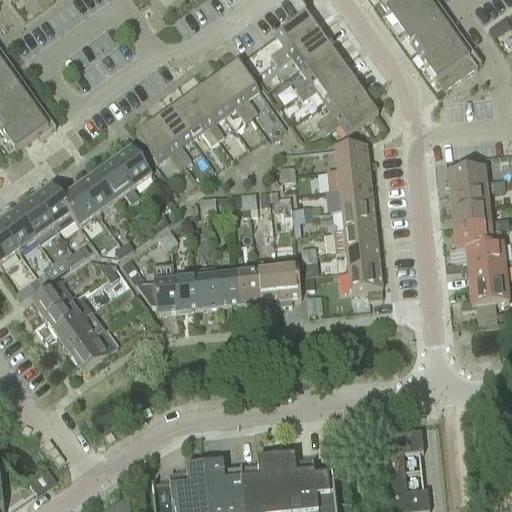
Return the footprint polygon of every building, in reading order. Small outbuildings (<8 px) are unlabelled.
[(7,0),(0,0),(0,134),(15,155),(47,132),(0,65),(0,6),(7,1),(8,1),(7,0)] [(374,0),(444,97),(476,73),(424,0),(374,0)] [(274,67),(318,36),(305,18),(275,40),(283,51),(269,60),(274,67)] [(318,36),(274,67),(279,73),(292,64),(299,74),(330,52),(318,36)] [(330,52),(299,74),(306,84),(293,94),(298,100),(341,69),(330,52)] [(237,66),(219,79),(251,123),(257,118),(247,105),(259,97),(237,66)] [(341,69),(298,100),(302,106),(316,97),(323,107),(353,85),(341,69)] [(219,79),(203,91),(225,121),(235,114),(244,127),(251,123),(219,79)] [(317,127),(321,133),(365,102),(353,85),(323,107),(330,117),(317,127)] [(203,91),(186,103),(217,146),(224,142),(214,129),(225,121),(203,91)] [(365,102),(321,133),(326,140),(339,130),(347,141),(378,120),(365,102)] [(186,103),(170,115),(191,145),(202,138),(211,151),(217,146),(186,103)] [(170,115),(153,126),(184,170),(191,166),(181,152),(191,145),(170,115)] [(178,175),(184,170),(153,126),(135,139),(157,169),(168,161),(178,175)] [(334,155),(337,176),(368,173),(366,151),(334,155)] [(113,167),(133,195),(151,182),(131,154),(113,167)] [(115,208),(133,195),(113,167),(95,180),(115,208)] [(293,173),(287,174),(288,188),(295,187),(293,173)] [(329,197),(339,196),(370,193),(368,173),(337,176),(327,177),(329,197)] [(486,193),(486,198),(495,197),(494,187),(485,188),(484,173),(446,177),(449,197),(486,193)] [(281,188),(288,188),(287,174),(280,174),(281,188)] [(97,220),(115,208),(95,180),(77,192),(97,220)] [(503,186),(494,187),(495,197),(504,196),(503,186)] [(57,239),(74,227),(69,220),(70,220),(60,205),(61,204),(51,191),(33,204),(57,239)] [(79,233),(97,220),(77,192),(61,204),(60,205),(70,220),(69,220),(74,227),(79,233)] [(339,196),(341,216),(372,213),(370,193),(339,196)] [(451,216),(488,212),(486,198),(486,193),(449,197),(451,216)] [(274,197),(269,198),(269,206),(277,206),(277,203),(277,197),(276,197),(274,197)] [(268,199),(260,200),(261,212),(269,212),(268,199)] [(241,201),(241,208),(255,206),(255,200),(241,201)] [(227,203),(218,204),(219,215),(228,214),(227,203)] [(15,217),(35,245),(40,251),(57,239),(33,204),(15,217)] [(200,205),(201,212),(215,210),(214,204),(200,205)] [(256,213),(255,206),(241,208),(242,214),(256,213)] [(319,212),(310,213),(311,220),(320,219),(319,212)] [(490,231),(489,226),(488,212),(451,216),(453,235),(490,231)] [(305,227),(303,213),(297,214),(298,228),(305,227)] [(310,213),(303,213),(305,227),(311,227),(311,220),(310,213)] [(374,233),(372,213),(341,216),(343,237),(374,233)] [(0,232),(18,257),(35,245),(15,217),(0,227),(0,232)] [(155,228),(160,235),(168,230),(163,223),(155,228)] [(499,235),(500,235),(509,234),(507,224),(498,225),(499,235)] [(499,235),(498,225),(489,226),(490,231),(453,235),(455,255),(465,254),(465,253),(492,250),(502,249),(500,235),(499,235)] [(153,240),(160,235),(155,228),(148,233),(153,240)] [(0,269),(18,257),(0,232),(0,269)] [(335,258),(345,257),(377,254),(374,233),(343,237),(333,238),(335,258)] [(158,245),(162,250),(173,242),(170,237),(158,245)] [(173,242),(162,250),(166,256),(177,248),(173,242)] [(128,248),(121,253),(126,260),(133,255),(128,248)] [(467,273),(504,269),(502,249),(492,250),(465,253),(465,254),(466,269),(467,273)] [(84,251),(79,254),(84,261),(89,258),(84,251)] [(119,265),(126,260),(121,253),(113,258),(119,265)] [(314,253),(308,254),(309,268),(316,267),(314,253)] [(79,254),(72,259),(77,266),(84,261),(79,254)] [(303,269),(309,268),(308,254),(301,255),(303,269)] [(377,254),(345,257),(348,277),(379,274),(377,254)] [(70,272),(77,266),(72,259),(64,265),(70,272)] [(296,263),(275,266),(279,306),(280,312),(291,311),(291,305),(300,304),(296,263)] [(57,265),(52,269),(59,278),(60,279),(67,274),(66,273),(61,266),(57,265)] [(129,265),(121,271),(135,290),(143,285),(129,265)] [(254,268),(255,278),(259,309),(279,306),(275,266),(254,268)] [(48,272),(47,276),(52,283),(53,284),(60,279),(59,278),(52,269),(48,272)] [(469,292),(506,288),(504,269),(467,273),(466,269),(456,270),(456,278),(467,277),(469,292)] [(100,275),(105,282),(112,277),(107,270),(100,275)] [(456,278),(456,270),(445,270),(446,279),(456,278)] [(214,274),(194,276),(198,315),(218,313),(215,282),(214,274)] [(350,298),(367,297),(381,295),(379,274),(348,277),(350,298)] [(174,278),(174,286),(178,317),(198,315),(194,276),(174,278)] [(117,284),(112,277),(105,282),(110,289),(117,284)] [(255,278),(235,280),(239,311),(259,309),(255,278)] [(44,279),(37,284),(42,291),(49,286),(44,279)] [(235,280),(215,282),(218,313),(239,311),(235,280)] [(313,282),(304,283),(305,289),(305,295),(314,294),(313,282)] [(35,296),(42,291),(37,284),(30,289),(35,296)] [(156,319),(178,317),(174,286),(136,290),(151,312),(156,312),(156,319)] [(31,307),(44,325),(72,305),(59,287),(31,307)] [(506,288),(469,292),(470,307),(460,308),(461,316),(473,315),(472,312),(508,308),(506,288)] [(23,294),(15,300),(20,307),(21,306),(28,301),(23,294)] [(382,305),(381,295),(367,297),(368,306),(382,305)] [(129,307),(134,314),(141,309),(136,302),(129,307)] [(319,302),(313,303),(314,317),(321,316),(319,302)] [(308,318),(314,317),(313,303),(306,304),(308,318)] [(85,323),(72,305),(44,325),(57,343),(85,323)] [(141,309),(134,314),(139,321),(146,316),(141,309)] [(91,318),(85,323),(57,343),(69,360),(104,336),(91,318)] [(495,319),(476,320),(477,330),(496,328),(495,319)] [(117,354),(104,336),(69,360),(83,379),(117,354)] [(420,437),(379,441),(386,511),(428,511),(427,497),(422,497),(418,459),(423,458),(420,437)] [(294,460),(275,462),(280,511),(335,511),(331,474),(296,478),(294,460)] [(244,511),(280,511),(275,462),(256,464),(258,482),(241,484),(244,511)] [(222,468),(204,470),(208,511),(244,511),(241,484),(224,485),(222,468)] [(153,511),(208,511),(204,470),(185,472),(187,489),(151,493),(153,511)] [(29,488),(41,505),(59,492),(47,475),(29,488)] [(128,501),(113,511),(129,511),(129,503),(128,501)]
